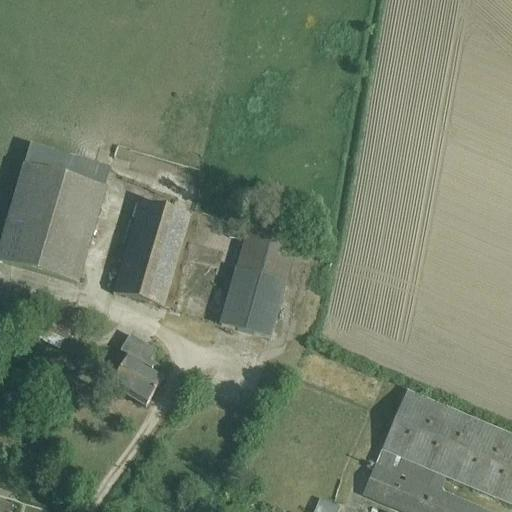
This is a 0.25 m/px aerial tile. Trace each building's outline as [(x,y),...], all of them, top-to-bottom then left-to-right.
[(114,170),(31,146),(0,255),(0,263),(81,286),(114,170)] [(192,221),(141,206),(115,296),(166,311),(192,221)] [(300,243),(251,229),(223,327),(272,341),(300,243)] [(49,321),(44,331),(65,341),(70,331),(49,321)] [(153,355),(129,338),(119,354),(128,360),(110,386),(145,409),(164,381),(144,368),(153,355)] [(478,511),(440,496),(446,480),(511,508),(511,438),(408,394),(364,497),(398,511),(478,511)] [(340,511),(341,510),(321,501),(316,511),(340,511)] [(0,511),(8,511),(10,505),(0,502),(0,511)]
